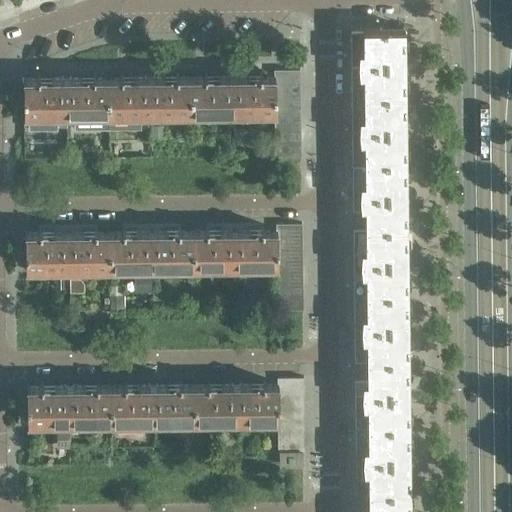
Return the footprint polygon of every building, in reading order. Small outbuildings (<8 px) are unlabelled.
[(406,93),(405,26),(363,27),(363,28),(351,28),(352,94),(406,93)] [(300,81),(300,68),(274,69),(274,75),(274,81),(300,81)] [(274,93),(274,81),(274,75),(262,75),(262,72),(259,72),(259,76),(248,76),(248,75),(217,75),(217,77),(206,77),(206,73),(204,73),(204,76),(191,76),(191,111),(210,110),(210,107),(223,107),(223,110),(244,110),(243,106),(256,106),(256,110),(275,110),(275,105),(274,93)] [(191,111),(191,76),(178,76),(178,73),(176,73),(176,77),(165,77),(165,76),(134,76),(134,78),(123,78),(123,73),(121,73),(121,77),(108,77),(108,112),(127,111),(127,108),(140,107),(140,111),(160,111),(160,107),(173,107),(173,111),(191,111)] [(108,112),(108,77),(95,77),(95,74),(93,74),(93,78),(82,78),(82,77),(51,77),(51,79),(40,79),(40,74),(37,74),(37,77),(24,78),(24,112),(44,112),(44,108),(56,108),(56,112),(77,112),(77,108),(89,108),(89,112),(108,112)] [(300,93),(300,81),(274,81),(274,93),(300,93)] [(300,105),(300,93),(274,93),(275,105),(300,105)] [(407,159),(406,122),(406,93),(352,94),(353,160),(407,159)] [(300,117),(300,105),(275,105),(275,110),(275,117),(300,117)] [(300,129),(300,117),(275,117),(275,129),(300,129)] [(301,141),(300,129),(275,129),(275,141),(301,141)] [(301,154),(301,141),(275,141),(275,154),(301,154)] [(354,292),(408,292),(407,216),(407,159),(353,160),(353,207),(365,207),(365,216),(365,225),(364,225),(364,226),(353,226),(354,292)] [(302,235),(302,222),(276,223),(276,229),(276,235),(302,235)] [(277,264),(276,259),(276,247),(276,235),(276,229),(264,229),(264,226),(261,226),(261,230),(250,230),(250,229),(219,229),(219,231),(208,231),(208,226),(206,226),(206,229),(193,230),(193,265),(212,264),(212,261),(225,260),(225,264),(245,264),(245,260),(258,260),(258,264),(277,264)] [(193,265),(193,230),(180,230),(180,227),(178,227),(178,231),(167,231),(167,230),(136,230),(136,232),(125,232),(125,227),(122,227),(122,230),(110,231),(110,265),(129,265),(129,261),(142,261),(142,265),(162,265),(162,261),(175,261),(175,265),(193,265)] [(110,265),(110,231),(97,231),(97,228),(94,228),(94,232),(84,232),(84,231),(52,231),(52,232),(42,233),(42,228),(39,228),(39,231),(25,231),(26,266),(46,266),(46,262),(58,262),(58,266),(79,266),(79,262),(91,262),(91,266),(110,265)] [(302,247),(302,235),(276,235),(276,247),(302,247)] [(302,259),(302,247),(276,247),(276,259),(302,259)] [(302,271),(302,259),(276,259),(277,264),(277,271),(302,271)] [(302,283),(302,271),(277,271),(277,283),(302,283)] [(303,295),(302,283),(277,283),(277,295),(303,295)] [(409,366),(408,292),(354,292),(355,358),(366,358),(366,359),(367,359),(367,367),(367,377),(355,377),(356,424),(410,424),(409,366)] [(303,308),(303,295),(277,295),(277,308),(303,308)] [(304,389),(303,376),(278,376),(278,383),(278,389),(304,389)] [(195,418),(195,383),(182,384),(182,380),(179,381),(179,385),(168,385),(168,384),(153,384),(137,384),(137,385),(127,385),(127,381),(124,381),(124,384),(111,384),(112,419),(130,419),(130,415),(143,415),(143,419),(163,419),(163,415),(176,415),(176,419),(195,418)] [(278,401),(278,389),(278,383),(265,383),(265,380),(263,380),(263,384),(252,384),(252,383),(221,383),(221,384),(210,385),(210,380),(207,380),(207,383),(195,383),(195,418),(214,418),(214,414),(226,414),(226,418),(247,418),(247,414),(259,414),(259,418),(278,418),(278,413),(278,401)] [(112,419),(111,384),(98,384),(98,381),(96,381),(96,386),(85,386),(85,385),(54,385),(54,386),(43,386),(43,382),(40,382),(41,385),(27,385),(27,420),(47,420),(47,416),(60,416),(60,420),(80,420),(80,416),(93,416),(93,419),(112,419)] [(304,401),(304,389),(278,389),(278,401),(304,401)] [(304,413),(304,401),(278,401),(278,413),(304,413)] [(304,425),(304,413),(278,413),(278,418),(278,425),(304,425)] [(410,511),(410,501),(410,437),(410,424),(356,424),(356,490),(367,490),(367,491),(368,491),(368,501),(368,509),(357,509),(356,511),(410,511)] [(304,437),(304,425),(278,425),(278,437),(304,437)] [(304,450),(304,437),(278,437),(278,450),(280,450),(303,450),(304,450)] [(303,463),(303,450),(280,450),(280,464),(303,463)]
